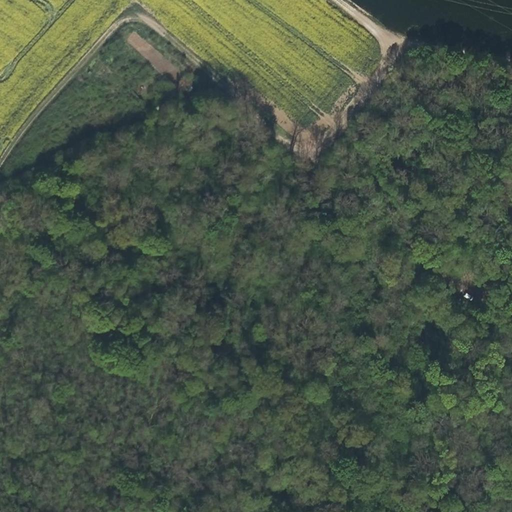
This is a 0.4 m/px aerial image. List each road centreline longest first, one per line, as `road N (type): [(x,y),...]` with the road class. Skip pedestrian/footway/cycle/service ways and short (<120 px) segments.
road 1 (track): [(403,48),(319,151),(298,152),(130,11),(0,155)]
road 2 (track): [(337,0),(403,48),(511,65)]
